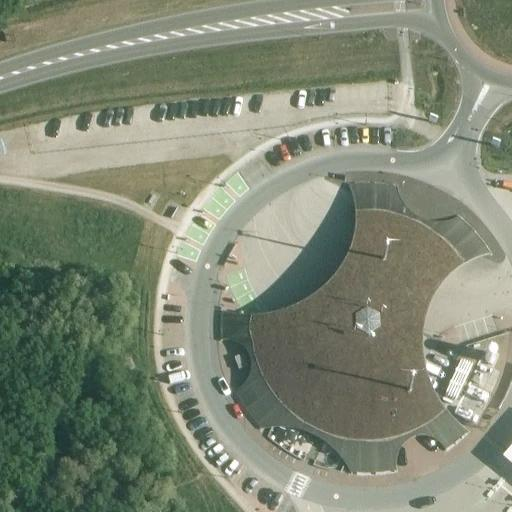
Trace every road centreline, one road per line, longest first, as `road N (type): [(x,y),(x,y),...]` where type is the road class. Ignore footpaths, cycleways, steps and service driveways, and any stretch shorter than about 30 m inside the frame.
road 1 (primary): [(0,78),(174,33),(300,17)]
road 2 (primary): [(300,17),(439,22)]
